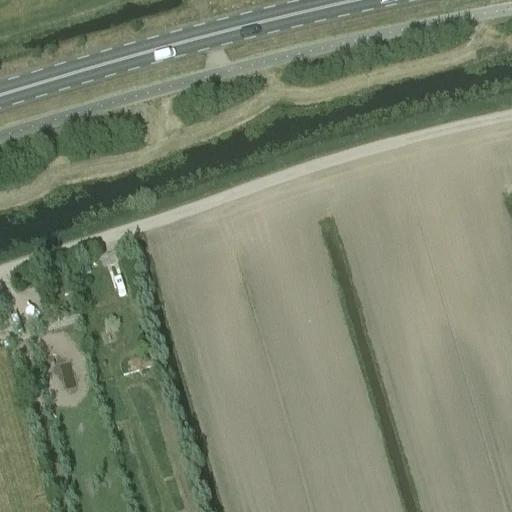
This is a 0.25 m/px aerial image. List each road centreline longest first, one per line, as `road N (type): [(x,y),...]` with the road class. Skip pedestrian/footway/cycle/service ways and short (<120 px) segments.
road 1 (unclassified): [(0,273),(395,144),(511,119)]
road 2 (unclassified): [(0,137),(333,45),(511,9)]
road 3 (primary): [(0,96),(359,0)]
